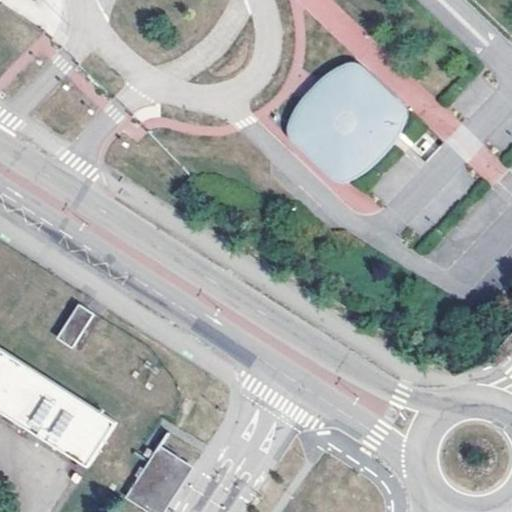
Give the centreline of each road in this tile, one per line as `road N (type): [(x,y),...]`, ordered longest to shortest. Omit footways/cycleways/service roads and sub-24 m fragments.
road 1 (tertiary): [(441,409),(367,379),(0,147)]
road 2 (tertiary): [(0,191),(417,456)]
